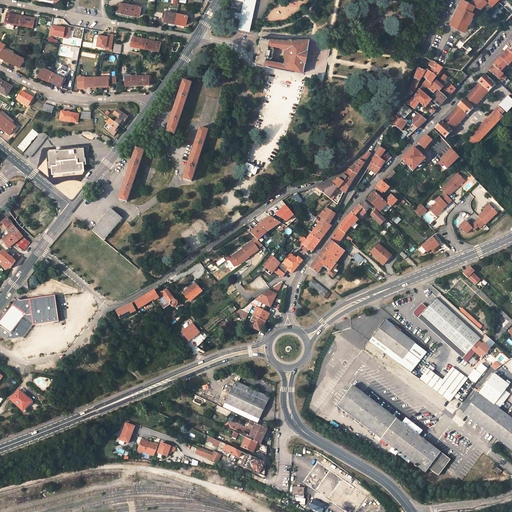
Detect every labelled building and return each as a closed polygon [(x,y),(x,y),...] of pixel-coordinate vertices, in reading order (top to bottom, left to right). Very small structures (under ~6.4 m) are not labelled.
[(249,31),(255,0),(230,0),(229,11),(237,13),(236,16),(240,17),(238,28),(249,31)] [(297,0),(292,2),(289,1),(286,3),(281,0),(278,0),(276,5),(273,6),(267,18),(275,23),(305,8),(309,0),(297,0)] [(486,0),(471,0),(469,2),(465,0),(460,0),(451,24),(466,29),(477,5),(477,6),(479,4),(481,7),(487,1),(486,0)] [(129,14),(131,5),(120,3),(118,12),(129,14)] [(141,7),(131,5),(129,14),(139,16),(141,7)] [(175,23),(177,14),(164,12),(162,18),(164,19),(164,21),(168,21),(175,23)] [(6,22),(19,25),(21,16),(8,14),(6,22)] [(188,16),(177,14),(175,23),(186,25),(188,16)] [(34,19),(21,16),(19,25),(33,28),(34,19)] [(82,36),(55,31),(54,40),(80,45),(81,44),(90,45),(91,37),(82,36)] [(96,47),(112,49),(114,34),(108,33),(107,35),(97,34),(96,47)] [(256,62),(257,64),(303,73),(309,39),(282,41),(263,37),(262,37),(260,39),(259,47),(261,48),(259,55),(257,55),(256,62)] [(131,47),(145,49),(147,41),(133,38),(131,47)] [(160,43),(147,41),(145,49),(158,51),(160,43)] [(121,53),(122,44),(114,44),(113,53),(121,53)] [(0,57),(10,63),(13,54),(0,47),(0,57)] [(511,53),(508,50),(500,58),(507,64),(508,65),(511,61),(511,53)] [(24,60),(13,54),(10,63),(20,68),(24,60)] [(507,64),(500,58),(493,65),(502,74),(505,71),(503,69),(507,64)] [(443,70),(444,68),(443,67),(432,60),(429,64),(432,68),(430,71),(436,76),(442,69),(443,70)] [(502,74),(493,65),(489,70),(499,79),(502,82),(506,77),(502,74)] [(420,80),(422,76),(426,71),(425,71),(418,67),(415,74),(414,78),(419,80),(420,80)] [(39,77),(50,82),(53,73),(42,69),(39,77)] [(433,80),(436,76),(430,71),(426,69),(425,71),(426,71),(422,76),(426,80),(430,84),(433,80)] [(64,79),(53,73),(50,82),(60,86),(64,79)] [(446,138),(452,131),(450,129),(465,112),(467,114),(473,108),(471,106),(486,89),(489,91),(495,85),(484,74),(478,81),(479,82),(464,99),(464,98),(457,105),(458,105),(443,121),(441,120),(435,128),(446,138)] [(126,86),(138,86),(137,76),(131,77),(125,77),(126,86)] [(149,76),(137,76),(138,86),(149,86),(149,76)] [(97,87),(97,78),(85,79),(85,77),(79,78),(78,80),(78,83),(78,85),(78,86),(79,87),(85,87),(97,87)] [(97,78),(97,87),(109,87),(109,86),(110,86),(110,79),(109,79),(109,78),(97,78)] [(416,88),(419,80),(414,78),(412,83),(411,85),(416,88)] [(12,86),(0,79),(0,91),(7,96),(12,86)] [(436,89),(430,84),(426,80),(422,84),(426,86),(433,92),(436,89)] [(438,90),(439,91),(443,87),(441,84),(438,82),(436,80),(434,82),(433,80),(430,84),(436,89),(438,90)] [(191,83),(183,81),(166,133),(170,135),(171,132),(175,133),(191,83)] [(448,81),(443,87),(439,91),(447,98),(456,88),(448,81)] [(422,92),(419,89),(414,96),(413,98),(419,103),(425,107),(427,105),(431,100),(430,99),(422,92)] [(471,106),(473,108),(489,91),(486,89),(471,106)] [(439,107),(447,98),(439,91),(438,90),(430,99),(431,100),(439,107)] [(33,98),(22,91),(17,99),(28,106),(33,98)] [(414,108),(419,103),(413,98),(413,97),(408,101),(406,102),(414,108)] [(511,99),(509,97),(501,106),(506,111),(511,105),(511,99)] [(54,107),(44,104),(42,110),(52,113),(54,107)] [(402,119),(403,120),(405,118),(411,110),(405,104),(399,111),(397,115),(402,119)] [(498,108),(495,112),(502,120),(503,118),(501,116),(503,113),(498,108)] [(119,118),(116,122),(119,125),(122,121),(124,123),(128,117),(117,109),(114,114),(119,118)] [(78,114),(62,111),(60,119),(77,122),(78,114)] [(0,125),(8,116),(2,112),(1,113),(0,112),(0,125)] [(452,131),(467,114),(465,112),(450,129),(452,131)] [(471,136),(479,143),(502,120),(495,112),(471,136)] [(410,126),(403,120),(402,119),(400,122),(398,123),(392,122),(390,124),(393,125),(396,126),(408,136),(426,120),(421,115),(418,113),(413,120),(414,121),(412,123),(410,126)] [(12,120),(8,116),(0,125),(0,126),(10,134),(16,127),(13,125),(14,123),(12,121),(12,120)] [(405,118),(403,120),(410,126),(412,123),(405,118)] [(117,129),(119,125),(116,122),(108,132),(113,136),(118,130),(117,129)] [(208,130),(200,128),(183,178),(192,181),(208,130)] [(33,130),(19,147),(24,151),(39,134),(33,130)] [(439,134),(432,143),(438,147),(441,143),(445,147),(447,143),(439,134)] [(427,135),(418,142),(421,145),(425,148),(432,139),(427,135)] [(479,143),(471,136),(468,140),(473,145),(475,142),(478,145),(479,143)] [(44,141),(39,137),(26,153),(31,156),(44,141)] [(379,146),(375,154),(381,159),(384,152),(385,150),(379,146)] [(425,158),(414,147),(402,159),(414,170),(425,158)] [(144,150),(136,148),(119,198),(127,201),(144,150)] [(443,160),(439,164),(442,167),(444,165),(448,169),(449,167),(459,156),(452,148),(441,159),(443,160)] [(83,149),(49,153),(50,163),(49,163),(50,168),(53,168),(54,174),(84,171),(83,164),(85,164),(85,159),(84,159),(83,149)] [(368,151),(359,160),(364,163),(370,153),(368,151)] [(384,152),(381,159),(386,163),(391,157),(384,152)] [(380,168),(386,163),(381,159),(375,154),(371,161),(380,168)] [(357,174),(364,163),(359,160),(355,164),(349,168),(357,174)] [(376,174),(380,168),(371,161),(368,167),(376,174)] [(258,168),(246,163),(244,169),(255,174),(258,168)] [(355,177),(357,174),(349,168),(342,173),(343,174),(353,181),(355,177)] [(392,170),(383,179),(386,182),(395,173),(392,170)] [(444,193),(448,197),(456,189),(456,188),(457,186),(458,187),(462,183),(461,181),(461,178),(461,177),(457,173),(441,189),(444,193)] [(350,186),(353,181),(343,174),(338,178),(350,186)] [(349,188),(350,186),(338,178),(334,182),(333,183),(338,188),(346,193),(349,188)] [(389,187),(382,181),(376,187),(382,193),(384,191),(385,192),(389,187)] [(330,198),(338,188),(333,183),(331,182),(323,185),(317,187),(330,198)] [(367,199),(378,209),(384,203),(385,204),(387,203),(385,201),(375,191),(367,199)] [(293,197),(298,202),(303,197),(297,192),(293,197)] [(443,210),(452,201),(448,197),(444,193),(435,201),(437,203),(430,210),(437,217),(442,212),(441,210),(442,209),(443,210)] [(397,200),(392,195),(390,197),(385,201),(387,203),(391,206),(394,202),(397,200)] [(364,200),(359,205),(365,210),(369,207),(369,206),(366,202),(364,200)] [(483,208),(484,210),(490,205),(491,204),(489,202),(483,208)] [(391,206),(387,203),(385,204),(384,203),(378,209),(384,214),(391,206)] [(417,208),(414,210),(420,216),(425,210),(420,204),(417,208)] [(285,205),(276,213),(285,223),(295,215),(285,205)] [(365,210),(359,205),(351,213),(357,217),(359,213),(362,216),(366,211),(365,210)] [(484,210),(478,216),(480,218),(485,223),(486,224),(497,213),(490,205),(484,210)] [(319,216),(321,218),(328,209),(326,207),(319,216)] [(123,218),(111,208),(94,230),(106,240),(123,218)] [(322,219),(320,222),(324,225),(327,221),(330,224),(336,214),(328,209),(321,218),(322,219)] [(370,215),(383,227),(385,225),(383,223),(386,219),(380,215),(380,216),(374,211),(370,215)] [(357,217),(351,213),(346,218),(339,228),(345,233),(351,225),(352,226),(358,219),(357,217)] [(454,221),(456,224),(463,220),(460,216),(454,221)] [(18,240),(23,236),(22,235),(20,233),(18,231),(16,228),(14,226),(12,224),(9,221),(6,218),(6,219),(2,222),(7,228),(10,236),(13,233),(18,240)] [(480,228),(485,223),(480,218),(473,224),(472,223),(470,225),(465,221),(459,227),(466,234),(472,228),(474,230),(478,226),(480,228)] [(324,225),(320,222),(318,224),(315,228),(324,235),(331,225),(327,221),(324,225)] [(336,245),(345,233),(339,228),(310,267),(318,273),(324,265),(330,270),(328,273),(334,277),(337,273),(331,269),(333,266),(344,251),(336,245)] [(320,241),(324,235),(315,228),(311,234),(320,241)] [(13,233),(10,236),(3,241),(9,248),(14,244),(24,251),(30,242),(28,240),(26,239),(24,237),(23,236),(18,240),(13,233)] [(316,246),(320,241),(311,234),(307,239),(316,246)] [(432,237),(421,245),(427,252),(430,249),(432,250),(439,245),(432,237)] [(256,239),(253,241),(258,249),(262,245),(256,239)] [(312,252),(316,246),(307,239),(303,245),(309,250),(312,252)] [(258,249),(253,241),(242,248),(243,249),(242,250),(243,251),(241,253),(240,251),(233,257),(239,265),(250,258),(249,257),(259,250),(258,249)] [(299,242),(297,245),(302,248),(307,252),(309,250),(303,245),(299,242)] [(390,254),(379,244),(371,252),(383,262),(390,254)] [(282,265),(280,263),(273,271),(282,277),(288,270),(292,273),(303,260),(298,256),(296,258),(294,256),(298,250),(299,251),(302,248),(297,245),(282,265)] [(0,254),(0,259),(2,261),(0,263),(7,269),(9,267),(11,268),(18,259),(15,256),(13,258),(3,250),(0,254)] [(271,274),(273,271),(280,263),(274,257),(264,269),(271,274)] [(213,275),(219,281),(229,271),(223,265),(213,275)] [(474,270),(470,266),(463,273),(470,281),(472,278),(469,275),(474,270)] [(487,282),(476,272),(474,275),(485,285),(487,282)] [(327,291),(313,280),(309,285),(323,296),(327,291)] [(281,281),(269,291),(277,294),(283,282),(281,281)] [(203,291),(196,283),(184,292),(191,301),(203,291)] [(158,298),(156,299),(164,309),(170,305),(171,306),(172,307),(175,306),(177,305),(177,302),(177,300),(175,299),(174,299),(166,288),(160,291),(156,293),(158,298)] [(154,300),(156,299),(158,298),(156,293),(154,289),(142,297),(134,301),(139,308),(150,302),(149,300),(152,298),(154,300)] [(277,294),(269,291),(251,304),(252,305),(257,307),(264,310),(267,304),(271,306),(277,294)] [(14,305),(0,323),(0,334),(7,340),(25,338),(35,325),(60,322),(57,297),(32,300),(32,304),(22,305),(19,308),(14,305)] [(471,349),(480,339),(436,299),(427,309),(424,305),(422,304),(420,305),(414,311),(413,313),(415,315),(418,318),(461,358),(466,354),(469,356),(473,351),(471,349)] [(135,310),(131,303),(116,311),(120,319),(135,310)] [(235,308),(233,304),(226,309),(229,313),(235,308)] [(242,310),(249,313),(252,305),(251,304),(242,310)] [(256,316),(266,321),(270,313),(264,310),(257,307),(254,315),(256,316)] [(462,308),(460,310),(476,324),(479,322),(462,308)] [(241,309),(238,315),(246,319),(249,313),(242,310),(241,309)] [(509,322),(511,320),(501,310),(499,313),(509,322)] [(265,323),(266,321),(256,316),(253,322),(251,322),(249,326),(260,331),(263,323),(265,323)] [(511,324),(511,320),(509,322),(502,330),(504,332),(511,324)] [(403,359),(415,344),(384,321),(372,336),(403,359)] [(180,332),(188,343),(201,333),(192,322),(180,332)] [(482,342),(480,339),(471,349),(473,351),(480,344),(482,342)] [(473,351),(480,358),(488,351),(481,345),(480,344),(473,351)] [(497,359),(502,365),(509,359),(503,353),(497,359)] [(469,378),(476,383),(487,367),(480,362),(469,378)] [(404,375),(407,370),(400,365),(397,370),(404,375)] [(449,402),(462,385),(447,374),(441,381),(426,370),(419,380),(449,402)] [(492,372),(463,412),(511,449),(511,417),(498,407),(508,393),(504,390),(508,384),(508,383),(509,381),(506,379),(504,381),(492,372)] [(327,378),(310,400),(329,413),(345,391),(327,378)] [(234,380),(224,402),(259,419),(269,396),(234,380)] [(428,467),(434,472),(437,475),(449,460),(445,457),(420,437),(412,432),(413,431),(420,436),(434,418),(421,408),(417,414),(412,420),(409,419),(414,412),(402,403),(402,404),(399,402),(399,401),(373,380),(365,390),(386,407),(383,410),(351,385),(336,404),(424,472),(428,467)] [(19,390),(11,399),(23,411),(30,403),(24,398),(26,397),(19,390)] [(235,423),(239,415),(231,412),(228,419),(235,423)] [(260,444),(266,428),(261,425),(239,415),(235,423),(249,429),(250,429),(253,429),(255,430),(252,436),(250,436),(247,434),(246,437),(257,442),(260,444)] [(125,422),(119,438),(128,442),(132,430),(131,430),(133,425),(125,422)] [(212,445),(215,439),(207,435),(204,441),(212,445)] [(257,442),(246,437),(241,446),(253,452),(257,442)] [(212,445),(216,447),(217,445),(219,445),(218,447),(220,448),(219,449),(225,452),(226,451),(238,457),(241,451),(215,439),(212,445)] [(137,449),(153,455),(157,443),(154,442),(153,443),(149,441),(149,443),(140,440),(137,449)] [(161,442),(157,452),(166,455),(168,452),(169,449),(171,450),(173,451),(175,447),(161,442)] [(221,455),(213,451),(213,452),(198,447),(196,453),(210,458),(210,459),(217,463),(221,455)] [(264,475),(265,462),(245,453),(240,465),(250,469),(254,471),(264,475)] [(304,504),(304,487),(293,487),(293,495),(296,495),(296,504),(304,504)]
